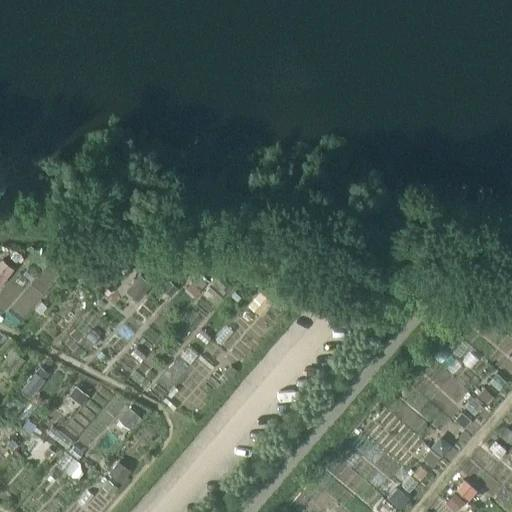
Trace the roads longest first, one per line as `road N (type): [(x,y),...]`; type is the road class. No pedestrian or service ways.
road 1 (unclassified): [(255,511),(461,269),(511,276)]
road 2 (track): [(108,511),(165,445),(166,415),(0,325)]
road 3 (track): [(414,511),(511,396)]
